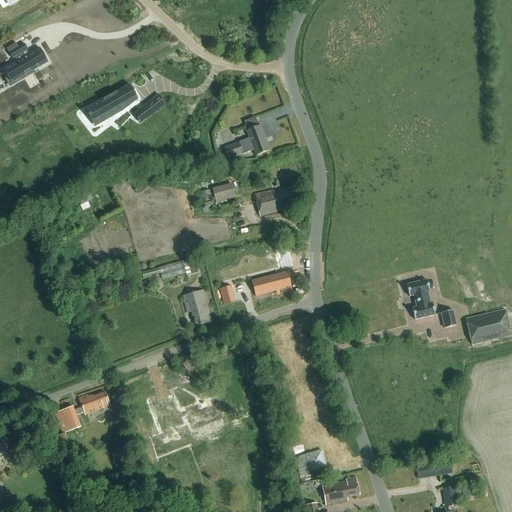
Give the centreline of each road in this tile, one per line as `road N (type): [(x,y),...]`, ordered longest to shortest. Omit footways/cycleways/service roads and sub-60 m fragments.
road 1 (unclassified): [(0,416),(315,301)]
road 2 (unclassified): [(315,301),(320,170),(288,69)]
road 3 (unclassified): [(385,511),(315,301)]
road 4 (residential): [(288,69),(218,62),(145,0)]
